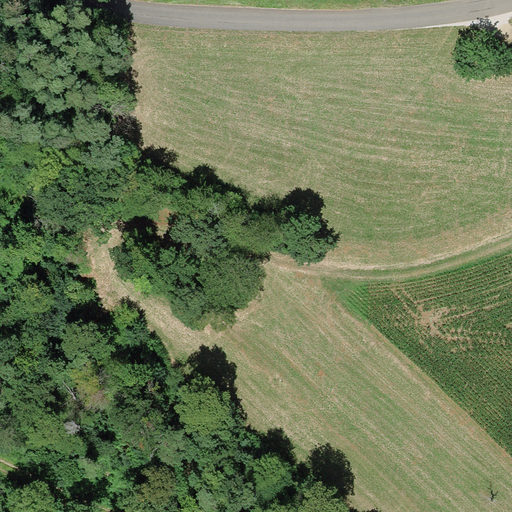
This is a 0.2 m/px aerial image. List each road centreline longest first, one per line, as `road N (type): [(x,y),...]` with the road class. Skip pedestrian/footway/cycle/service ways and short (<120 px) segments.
road 1 (track): [(0,189),(323,263),(417,265),(505,239)]
road 2 (unclassified): [(60,0),(208,25),(403,21),(511,0)]
road 3 (track): [(107,217),(133,283),(173,335)]
